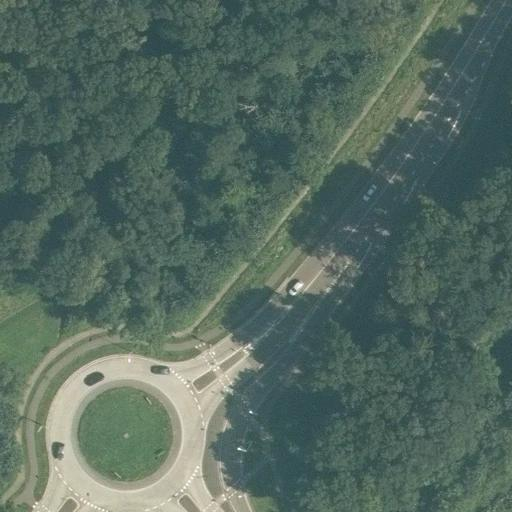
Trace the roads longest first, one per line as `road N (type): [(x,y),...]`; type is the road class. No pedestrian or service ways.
road 1 (secondary): [(313,280),(423,134),(507,0)]
road 2 (secondary): [(240,511),(231,439),(287,357),(313,280)]
road 3 (secondary): [(170,387),(134,370),(79,387),(60,421),(73,477)]
road 4 (secondary): [(186,413),(246,365),(271,326)]
